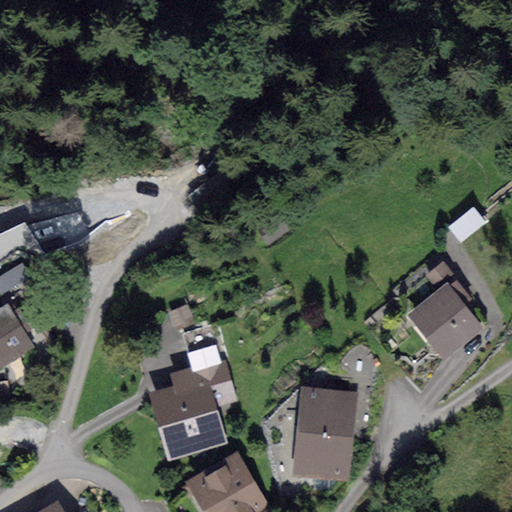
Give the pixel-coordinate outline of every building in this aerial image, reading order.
[(478,205),(450,219),(461,239),(488,225),(478,205)] [(420,315),(447,348),(473,328),(455,306),(466,298),(457,286),(420,315)] [(0,317),(0,360),(26,344),(20,333),(27,329),(19,315),(11,319),(7,313),(0,317)] [(177,376),(182,394),(163,399),(176,447),(215,436),(207,405),(232,398),(212,326),(185,333),(196,371),(177,376)] [(0,395),(9,394),(7,383),(0,383),(0,395)] [(312,397),(304,467),(342,471),(349,401),(334,399),(334,393),(325,392),(324,398),(312,397)] [(201,484),(217,511),(250,511),(260,506),(234,464),(201,484)]
